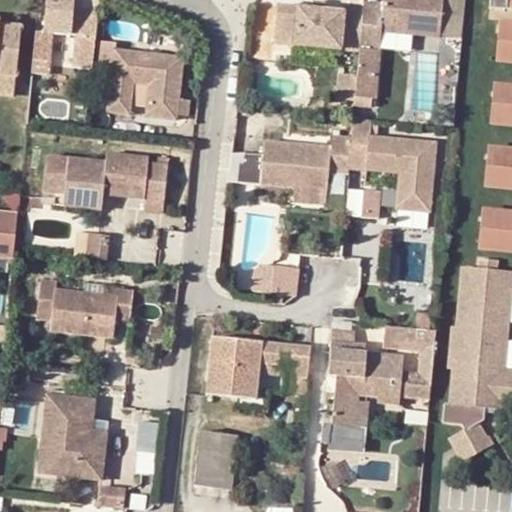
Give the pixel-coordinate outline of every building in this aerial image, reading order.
[(49,0),(49,33),(97,36),(98,10),(97,6),(95,2),(92,0),(49,0)] [(292,39),(357,45),(358,38),(361,1),(351,0),(341,0),(341,5),(323,3),(309,2),(295,1),(292,39)] [(361,0),(361,1),(358,38),(377,40),(378,22),(438,27),(440,0),(361,0)] [(444,28),(446,0),(440,0),(438,27),(444,28)] [(465,29),(467,0),(446,0),(444,28),(465,29)] [(490,0),(490,7),(506,8),(507,0),(490,0)] [(0,20),(0,19),(0,18),(0,76),(14,78),(19,26),(0,23),(0,20)] [(511,20),(500,19),(497,60),(511,61),(511,20)] [(374,75),(377,40),(358,38),(357,45),(355,69),(355,73),(374,75)] [(116,49),(109,102),(130,104),(133,83),(152,86),(148,118),(176,122),(177,113),(179,101),(185,58),(116,49)] [(355,73),(355,69),(340,68),(338,93),(353,94),(354,86),(355,73)] [(373,88),(374,75),(355,73),(354,86),(373,88)] [(0,92),(13,93),(14,78),(0,76),(0,92)] [(511,84),(494,83),(490,123),(511,125),(511,84)] [(190,103),(179,101),(177,113),(188,115),(190,103)] [(130,104),(109,102),(107,112),(128,116),(130,104)] [(355,111),(353,130),(350,160),(399,165),(395,202),(431,206),(438,133),(372,127),(374,113),(355,111)] [(349,164),(350,160),(353,130),(332,128),(331,137),(265,130),(263,147),(260,174),(296,178),(326,180),(329,162),(349,164)] [(260,174),(263,147),(227,143),(225,170),(260,174)] [(511,147),(489,145),(485,185),(511,187),(511,147)] [(65,193),(100,196),(144,200),(143,213),(162,214),(166,167),(147,165),(148,159),(103,155),(103,162),(67,160),(65,193)] [(294,193),(324,197),(326,180),(296,178),(294,193)] [(383,217),(383,188),(349,188),(349,217),(383,217)] [(100,196),(65,193),(64,206),(98,209),(100,196)] [(511,211),(483,209),(479,249),(511,252),(511,211)] [(0,210),(0,255),(13,256),(14,248),(17,212),(0,210)] [(359,220),(359,257),(381,257),(381,220),(359,220)] [(105,256),(107,231),(87,229),(85,254),(105,256)] [(13,256),(0,255),(0,262),(12,264),(13,256)] [(444,405),(443,422),(463,424),(465,429),(479,421),(484,418),(485,403),(511,405),(511,369),(508,370),(511,322),(511,269),(499,269),(500,259),(477,257),(476,267),(461,266),(456,327),(449,327),(446,369),(451,369),(448,405),(444,405)] [(302,272),(278,269),(275,297),(298,298),(302,272)] [(55,283),(55,276),(40,274),(36,312),(52,314),(50,330),(114,336),(116,314),(118,290),(100,288),(55,283)] [(130,315),(133,284),(102,281),(100,288),(118,290),(116,314),(130,315)] [(399,367),(431,369),(436,320),(385,316),(383,336),(420,339),(419,361),(401,360),(402,344),(360,340),(360,347),(349,346),(349,334),(330,332),(328,362),(334,362),(332,404),(358,405),(360,390),(360,384),(376,385),(376,390),(399,392),(399,383),(399,367)] [(360,347),(360,340),(361,334),(350,333),(351,319),(329,318),(328,332),(330,332),(349,334),(349,346),(360,347)] [(285,366),(309,369),(311,344),(288,342),(288,334),(260,332),(260,342),(247,341),(249,331),(213,328),(207,386),(256,390),(259,354),(287,356),(285,366)] [(260,342),(260,332),(249,331),(247,341),(260,342)] [(309,369),(285,366),(284,382),(308,384),(309,369)] [(399,383),(429,385),(431,369),(399,367),(399,383)] [(366,416),(368,391),(360,390),(358,405),(332,404),(331,413),(366,416)] [(105,480),(109,444),(94,443),(96,430),(98,402),(50,398),(43,474),(105,480)] [(493,443),(479,421),(465,429),(448,439),(462,462),(493,443)] [(94,443),(109,444),(111,432),(96,430),(94,443)] [(238,438),(202,433),(195,488),(231,493),(238,438)] [(99,486),(98,505),(125,508),(126,488),(99,486)]
